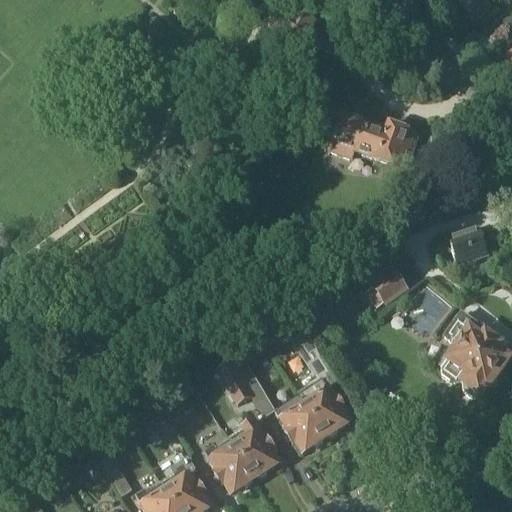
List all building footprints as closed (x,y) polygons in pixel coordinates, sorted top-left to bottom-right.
[(483,2),(485,0),(454,0),(471,15),(480,23),(492,11),(483,2)] [(308,55),(322,36),(311,29),(315,24),(299,13),(295,18),(283,9),(269,29),(270,29),(262,40),(274,48),(267,58),(283,69),(289,61),(292,57),(301,63),(307,55),(308,55)] [(337,52),(327,44),(321,53),(331,60),(337,52)] [(386,134),(378,131),(342,119),(330,155),(350,162),(353,154),(400,170),(405,155),(411,157),(418,137),(407,134),(407,133),(388,127),(386,134)] [(474,262),(488,258),(480,233),(461,240),(461,239),(449,243),(457,268),(458,268),(459,272),(476,267),(474,262)] [(369,289),(371,292),(383,308),(385,311),(409,293),(393,272),(370,288),(369,289)] [(376,313),(383,308),(371,292),(364,297),(376,313)] [(441,379),(454,388),(460,387),(462,389),(462,395),(472,402),(477,400),(479,402),(485,394),(487,395),(490,391),(495,391),(500,384),(498,380),(510,363),(498,354),(505,346),(491,336),(489,339),(485,336),(481,341),(470,333),(476,325),(463,315),(445,339),(458,348),(440,373),(441,379)] [(297,396),(300,400),(326,441),(329,439),(332,441),(339,437),(338,433),(350,425),(344,415),(346,414),(338,401),(336,403),(329,392),(329,393),(327,390),(329,389),(329,384),(326,378),(327,377),(323,371),(327,368),(305,335),(295,341),(322,384),(312,391),(308,390),(297,396)] [(230,365),(251,400),(264,420),(275,413),(241,358),(230,365)] [(230,365),(229,364),(215,373),(227,391),(237,408),(251,400),(230,365)] [(326,441),(300,400),(286,409),(286,408),(276,414),(281,423),(281,424),(288,434),(286,435),(294,448),(296,446),(302,456),(315,448),(318,450),(324,446),(324,442),(326,441)] [(176,437),(163,417),(152,424),(165,444),(176,437)] [(242,433),(229,441),(255,482),(257,481),(261,483),(267,479),(267,475),(279,467),(273,457),(274,456),(266,443),(264,444),(258,434),(257,434),(252,425),(241,432),(242,433)] [(253,484),(255,482),(229,441),(215,450),(214,449),(204,456),(210,465),(216,475),(215,477),(223,489),(225,488),(231,498),(243,490),(247,492),(253,488),(253,484)] [(95,460),(101,469),(112,462),(106,453),(95,460)] [(95,461),(83,469),(92,483),(104,476),(95,461)] [(122,501),(133,494),(112,462),(101,469),(122,501)] [(173,476),(159,485),(177,511),(209,511),(211,511),(205,501),(207,500),(198,487),(196,488),(190,479),(197,475),(188,462),(171,472),(173,476)] [(177,511),(159,485),(136,500),(142,509),(143,511),(177,511)]
